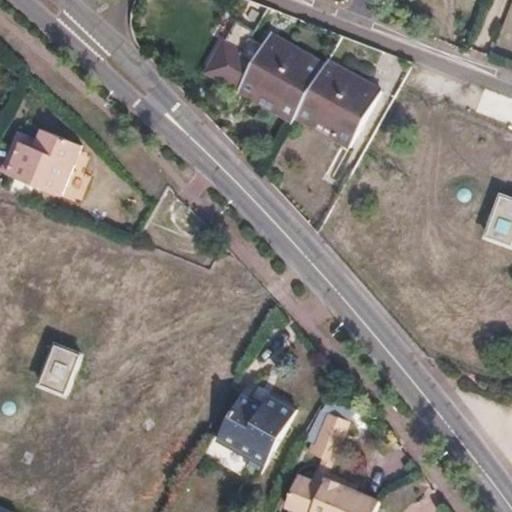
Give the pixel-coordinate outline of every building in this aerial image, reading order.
[(226,37),(243,46),(256,25),(237,15),(226,37)] [(298,109),(324,61),(270,31),(254,58),(240,84),(294,114),(298,109)] [(237,90),(240,84),(254,58),(225,42),(206,76),(225,87),(227,85),(237,90)] [(329,53),(324,61),(298,109),(354,139),(385,84),(329,53)] [(23,145),(10,175),(62,196),(82,147),(45,131),(36,149),(23,145)] [(511,201),(504,198),(488,237),(511,246),(511,201)] [(57,347),(42,384),(66,394),(81,357),(57,347)] [(246,387),(240,397),(260,408),(266,398),(246,387)] [(260,408),(240,397),(218,438),(249,456),(245,462),(260,471),(293,414),(266,398),(260,408)] [(13,415),(15,414),(17,413),(19,411),(19,408),(19,406),(18,404),(16,402),(14,401),(11,400),(9,401),(7,402),(5,404),(4,406),(4,409),(5,411),(6,414),(8,415),(11,416),(13,415)] [(321,456),(333,460),(350,419),(328,411),(316,443),(312,442),(308,451),(321,456)] [(321,456),(315,472),(327,477),(330,471),(333,460),(321,456)] [(327,477),(315,472),(312,479),(299,474),(286,506),(300,511),(376,511),(381,499),(357,489),(342,483),(345,477),(330,471),(327,477)] [(342,483),(357,489),(359,483),(345,477),(342,483)]
